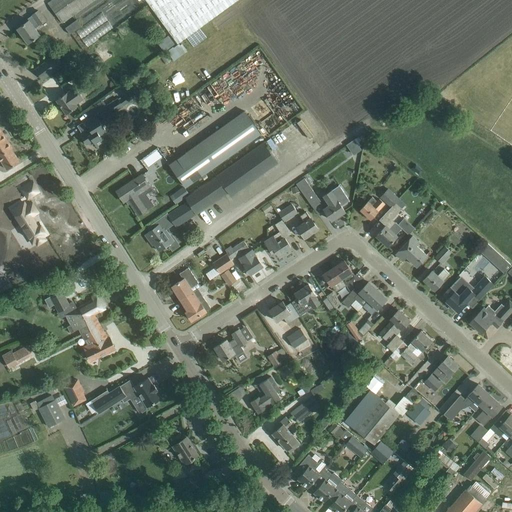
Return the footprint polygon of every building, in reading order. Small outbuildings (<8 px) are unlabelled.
[(62,23),(95,0),(52,0),(48,3),(62,23)] [(144,0),(178,45),(238,0),(144,0)] [(18,29),(18,28),(22,33),(22,34),(28,43),(34,39),(34,40),(36,38),(35,38),(40,34),(35,28),(45,20),(38,10),(33,14),(36,18),(32,21),(30,19),(26,22),(18,28),(18,29)] [(89,48),(114,27),(102,12),(77,32),(89,48)] [(66,28),(71,34),(82,26),(77,20),(66,28)] [(166,34),(157,22),(151,27),(160,39),(166,34)] [(161,50),(174,45),(170,35),(157,40),(161,50)] [(104,42),(94,47),(98,56),(108,50),(104,42)] [(35,70),(42,79),(63,64),(55,55),(35,70)] [(93,56),(79,65),(85,74),(98,64),(93,56)] [(68,92),(57,99),(67,114),(78,106),(76,104),(83,99),(74,87),(68,92)] [(91,107),(97,116),(86,123),(90,129),(81,135),(87,144),(93,140),(97,146),(104,142),(100,135),(107,131),(100,121),(131,102),(126,95),(119,100),(118,98),(107,105),(103,100),(91,107)] [(243,113),(170,165),(185,185),(258,133),(243,113)] [(294,139),(299,144),(303,141),(307,146),(318,136),(313,131),(315,130),(309,124),(294,139)] [(343,145),(351,155),(361,147),(354,137),(343,145)] [(13,147),(8,140),(0,145),(0,158),(7,169),(20,161),(11,148),(13,147)] [(188,201),(168,213),(173,221),(174,223),(176,226),(186,220),(196,213),(228,191),(231,195),(232,195),(233,196),(279,163),(278,162),(275,157),(269,149),(266,144),(264,141),(204,184),(190,194),(189,194),(185,197),(188,201)] [(142,174),(125,185),(117,191),(124,201),(126,199),(129,204),(131,202),(139,215),(154,204),(147,194),(153,190),(142,174)] [(296,183),(313,207),(321,201),(304,178),(296,183)] [(339,184),(324,195),(330,204),(324,208),(332,220),(345,211),(341,205),(349,200),(349,201),(350,201),(339,184)] [(184,186),(180,189),(185,197),(189,194),(184,186)] [(392,206),(399,199),(400,198),(389,188),(381,196),(392,206)] [(372,196),(360,209),(371,219),(385,203),(379,198),(377,201),(372,196)] [(402,202),(399,199),(382,217),(388,223),(402,208),(401,208),(403,206),(400,204),(402,202)] [(25,204),(14,211),(28,232),(31,230),(38,242),(45,237),(43,234),(46,232),(39,222),(37,223),(35,220),(36,220),(33,215),(38,212),(31,202),(27,205),(25,204)] [(262,208),(265,213),(273,208),(269,203),(262,208)] [(279,212),(284,221),(298,212),(292,204),(279,212)] [(318,229),(311,218),(306,211),(300,215),(305,222),(298,226),(305,238),(318,229)] [(150,230),(145,234),(150,241),(153,240),(155,242),(154,243),(155,244),(160,251),(168,245),(174,240),(170,235),(166,229),(170,226),(169,224),(173,221),(168,213),(167,212),(148,227),(150,230)] [(285,237),(291,233),(282,220),(275,224),(280,231),(265,241),(272,252),(275,250),(279,255),(291,247),(285,237)] [(386,225),(377,235),(388,246),(392,241),(393,241),(398,236),(396,235),(403,228),(398,224),(396,222),(390,228),(386,225)] [(421,242),(413,235),(396,253),(403,260),(407,256),(417,266),(427,255),(417,245),(421,242)] [(231,246),(225,250),(227,253),(231,259),(249,247),(244,240),(232,248),(231,246)] [(451,251),(445,246),(435,256),(441,262),(451,251)] [(206,252),(203,248),(197,253),(200,257),(206,252)] [(250,274),(263,265),(252,249),(250,250),(240,258),(250,274)] [(234,263),(231,259),(227,253),(213,263),(220,273),(234,263)] [(498,267),(504,273),(511,265),(505,259),(498,267)] [(334,267),(347,285),(351,282),(355,287),(364,278),(358,272),(355,275),(352,271),(345,260),(334,267)] [(181,299),(198,288),(201,286),(189,267),(180,273),(183,279),(172,286),(181,299)] [(336,292),(347,285),(334,267),(324,274),(336,292)] [(437,275),(432,270),(424,279),(435,289),(443,280),(450,273),(444,268),(437,275)] [(236,280),(228,269),(221,274),(229,284),(236,280)] [(0,278),(0,282),(2,287),(9,282),(5,275),(0,278)] [(485,276),(472,290),(471,290),(475,293),(480,299),(494,284),(485,276)] [(459,278),(443,294),(448,298),(446,300),(458,311),(467,302),(466,302),(475,293),(471,290),(472,290),(459,278)] [(356,299),(363,306),(378,290),(368,281),(356,295),(351,291),(342,301),(348,307),(356,299)] [(298,297),(291,301),(300,315),(313,306),(314,307),(320,302),(315,295),(316,295),(309,284),(295,293),(298,297)] [(211,308),(198,288),(181,299),(188,310),(186,311),(192,320),(211,308)] [(378,290),(363,306),(372,314),(387,299),(378,290)] [(82,334),(100,324),(95,316),(93,314),(105,305),(97,293),(92,296),(93,299),(77,308),(74,300),(68,303),(61,291),(51,296),(59,311),(57,312),(60,318),(66,315),(71,324),(67,326),(71,333),(78,329),(82,334)] [(335,307),(341,302),(333,291),(327,296),(335,307)] [(511,311),(511,301),(510,300),(497,314),(504,320),(511,311)] [(290,312),(288,309),(283,301),(269,310),(277,321),(283,316),(288,323),(294,319),(289,312),(290,312)] [(484,307),(470,322),(471,323),(471,325),(473,327),(475,327),(481,332),(490,323),(495,317),(492,314),(495,311),(488,305),(485,308),(484,307)] [(386,345),(393,352),(403,341),(396,335),(410,320),(398,309),(390,318),(392,320),(380,333),(386,338),(389,335),(393,338),(386,345)] [(316,324),(309,314),(303,319),(309,329),(312,334),(320,327),(318,323),(316,324)] [(369,319),(359,330),(364,334),(374,324),(369,319)] [(84,333),(82,334),(87,344),(84,346),(90,360),(115,348),(110,337),(108,338),(100,324),(84,333)] [(287,336),(294,348),(308,339),(307,338),(310,336),(307,332),(306,333),(303,327),(301,328),(300,328),(287,336)] [(227,339),(215,347),(223,360),(228,357),(230,356),(231,358),(244,350),(241,345),(247,341),(239,329),(232,333),(235,338),(229,342),(227,339)] [(403,341),(393,352),(390,355),(396,360),(402,354),(411,363),(432,340),(421,330),(412,340),(413,340),(408,345),(403,341)] [(357,341),(348,333),(336,346),(345,354),(357,341)] [(32,355),(27,346),(13,353),(11,350),(2,355),(9,367),(32,355)] [(267,356),(274,366),(282,361),(283,360),(277,351),(277,350),(267,356)] [(448,355),(441,363),(439,365),(434,372),(439,376),(445,370),(449,375),(458,365),(448,355)] [(283,360),(282,361),(286,366),(293,362),(289,356),(283,360)] [(336,367),(327,377),(331,380),(340,370),(336,367)] [(431,374),(424,381),(434,391),(442,383),(431,374)] [(271,376),(257,385),(263,395),(260,397),(259,396),(251,401),(259,413),(266,408),(265,405),(271,401),(273,403),(281,398),(277,392),(280,390),(271,376)] [(134,386),(129,390),(132,396),(130,397),(139,412),(142,410),(143,412),(147,409),(146,408),(148,407),(148,406),(151,404),(152,406),(159,402),(158,400),(161,398),(148,377),(135,386),(134,386)] [(63,386),(74,406),(86,399),(83,392),(84,391),(78,378),(63,386)] [(302,388),(305,393),(316,385),(313,382),(309,386),(308,384),(302,388)] [(475,410),(480,405),(490,394),(478,384),(469,394),(469,395),(464,400),(475,410)] [(120,386),(106,394),(113,404),(126,395),(120,386)] [(399,413),(371,389),(346,420),(375,444),(379,438),(399,413)] [(105,391),(91,400),(99,412),(113,404),(106,394),(105,391)] [(502,405),(490,394),(480,405),(484,408),(476,418),(483,425),(502,405)] [(66,418),(56,399),(39,407),(48,427),(66,418)] [(430,411),(416,400),(406,413),(420,424),(430,411)] [(299,423),(311,413),(302,403),(290,413),(299,423)] [(459,409),(453,403),(444,414),(450,419),(459,409)] [(464,403),(451,420),(457,424),(470,407),(464,403)] [(510,435),(511,433),(511,414),(506,419),(502,415),(491,427),(495,431),(500,436),(501,435),(506,440),(510,435)] [(280,421),(283,424),(273,433),(290,453),(300,443),(287,428),(292,423),(285,416),(280,421)] [(334,422),(328,429),(336,436),(342,429),(334,422)] [(472,435),(478,441),(480,438),(485,433),(487,431),(480,425),(472,435)] [(480,438),(478,441),(486,448),(489,444),(486,441),(495,431),(491,427),(488,430),(487,431),(485,433),(480,438)] [(186,437),(173,445),(185,464),(198,455),(186,437)] [(411,444),(403,438),(397,445),(405,451),(411,444)] [(463,474),(471,480),(491,456),(483,450),(480,454),(477,452),(473,457),(475,459),(463,474)] [(443,453),(437,461),(448,469),(449,467),(451,468),(455,462),(443,453)] [(295,470),(301,474),(297,479),(308,488),(317,477),(325,468),(326,466),(326,463),(322,460),(319,461),(318,462),(308,454),(293,472),(295,470)] [(507,468),(510,464),(505,460),(502,463),(507,468)] [(332,474),(325,468),(317,477),(322,482),(313,492),(324,501),(333,491),(341,481),(340,481),(341,479),(341,478),(333,472),(332,474)] [(484,472),(480,476),(492,487),(496,483),(484,472)] [(205,490),(202,475),(174,481),(177,496),(205,490)] [(395,475),(386,486),(393,492),(402,481),(395,475)] [(341,481),(333,491),(338,495),(329,506),(337,511),(342,511),(349,504),(357,494),(341,481)] [(470,484),(466,489),(481,503),(486,497),(470,484)] [(511,485),(493,497),(496,502),(511,493),(511,485)] [(473,511),(481,503),(466,489),(465,489),(445,511),(473,511)] [(357,494),(349,504),(354,509),(351,511),(369,511),(372,510),(371,507),(357,494)] [(390,499),(386,504),(386,503),(379,511),(400,511),(394,507),(396,504),(390,499)] [(433,499),(422,511),(431,511),(439,503),(433,499)]
